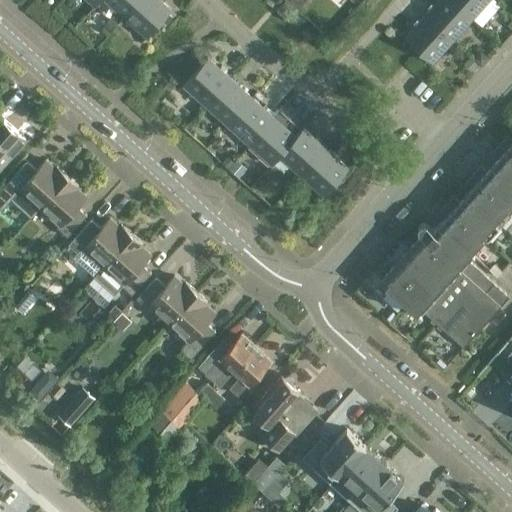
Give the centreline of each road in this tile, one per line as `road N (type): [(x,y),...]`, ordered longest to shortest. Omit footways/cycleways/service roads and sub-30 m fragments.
road 1 (tertiary): [(313,286),(279,276),(247,253),(0,29)]
road 2 (residential): [(313,286),(511,63)]
road 3 (tertiary): [(511,489),(327,323),(313,286)]
